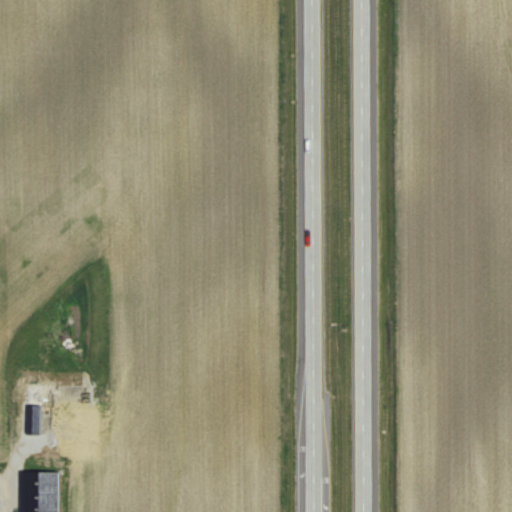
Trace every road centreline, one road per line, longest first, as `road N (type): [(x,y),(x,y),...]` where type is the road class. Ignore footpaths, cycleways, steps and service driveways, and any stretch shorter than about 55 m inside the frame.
road 1 (primary): [(365,511),(362,0)]
road 2 (primary): [(309,0),(310,511)]
